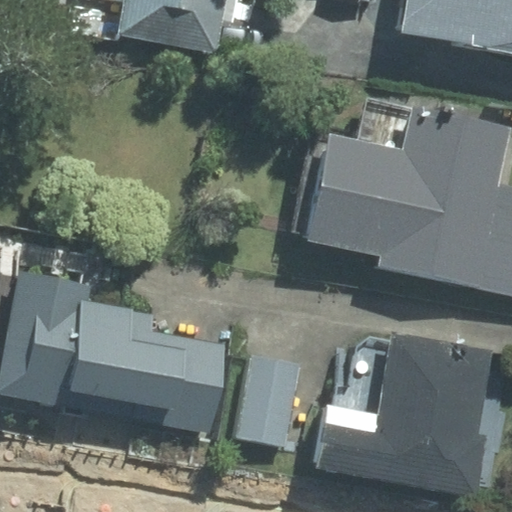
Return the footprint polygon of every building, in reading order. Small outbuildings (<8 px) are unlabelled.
[(121,0),(115,35),(217,53),(226,0),(121,0)] [(511,0),(404,0),(398,32),(511,51),(511,0)] [(401,148),(328,133),(306,239),(377,254),(374,268),(511,296),(511,185),(499,183),(510,126),(410,106),(401,148)] [(89,284),(19,270),(0,365),(0,394),(211,435),(229,345),(151,330),(154,314),(86,300),(89,284)] [(375,431),(325,422),(316,468),(474,498),(487,433),(478,431),(493,352),(394,333),(375,431)] [(298,365),(249,357),(235,438),(285,446),(298,365)] [(272,511),(268,485),(187,500),(189,511),(272,511)]
